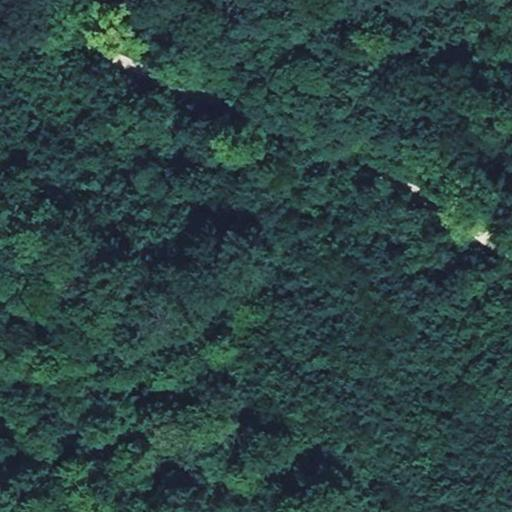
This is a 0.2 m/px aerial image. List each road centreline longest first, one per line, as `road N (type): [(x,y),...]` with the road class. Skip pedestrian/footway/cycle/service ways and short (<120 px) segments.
road 1 (track): [(0,17),(409,191),(511,258)]
road 2 (track): [(353,511),(334,482),(0,172)]
